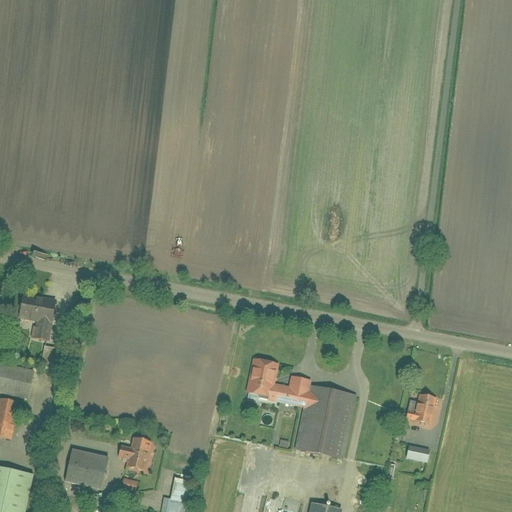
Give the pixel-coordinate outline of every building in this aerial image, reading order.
[(29,296),(23,322),(38,325),(34,342),(45,344),(48,327),(52,328),(58,302),(29,296)] [(60,352),(44,350),(43,362),(59,364),(60,352)] [(310,390),(309,393),(275,386),(280,366),(254,361),(246,396),(266,400),(265,403),(306,412),(297,453),(343,463),(357,399),(310,390)] [(1,368),(0,374),(0,396),(30,404),(36,377),(1,368)] [(420,399),(419,407),(412,405),(408,422),(416,423),(415,426),(435,430),(441,403),(420,399)] [(0,403),(0,439),(12,442),(19,408),(0,403)] [(397,427),(394,438),(403,441),(406,429),(397,427)] [(130,464),(128,472),(148,478),(156,450),(136,444),(134,452),(120,448),(117,460),(130,464)] [(404,444),(399,467),(433,474),(438,451),(404,444)] [(79,455),(72,486),(104,494),(111,463),(79,455)] [(0,511),(28,511),(34,480),(0,473),(0,511)] [(126,480),(123,492),(136,497),(140,485),(126,480)] [(174,481),(167,511),(184,511),(190,484),(174,481)]
